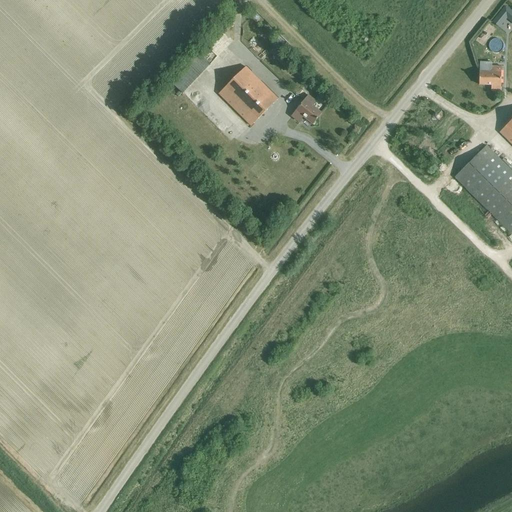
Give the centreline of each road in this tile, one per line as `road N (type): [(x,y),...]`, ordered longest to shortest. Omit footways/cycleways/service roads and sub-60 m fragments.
road 1 (unclassified): [(102,511),(234,321),(490,0)]
road 2 (track): [(398,165),(511,277)]
